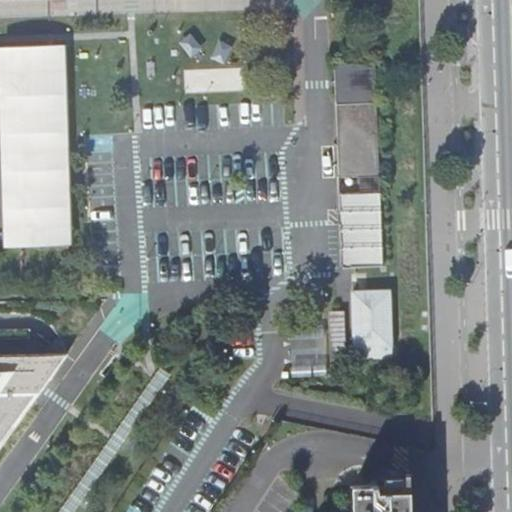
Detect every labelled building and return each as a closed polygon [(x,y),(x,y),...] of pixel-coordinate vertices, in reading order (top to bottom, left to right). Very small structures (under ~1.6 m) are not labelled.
[(74,242),(69,42),(0,43),(0,91),(2,91),(6,243),(74,242)] [(380,194),(376,64),(337,65),(337,68),(340,194),(380,194)] [(380,194),(340,194),(342,268),(351,268),(382,267),(380,194)] [(390,361),(387,292),(351,292),(354,362),(390,361)] [(0,394),(39,394),(69,354),(0,354),(0,394)] [(380,480),(355,480),(356,511),(413,511),(413,486),(380,486),(380,480)]
